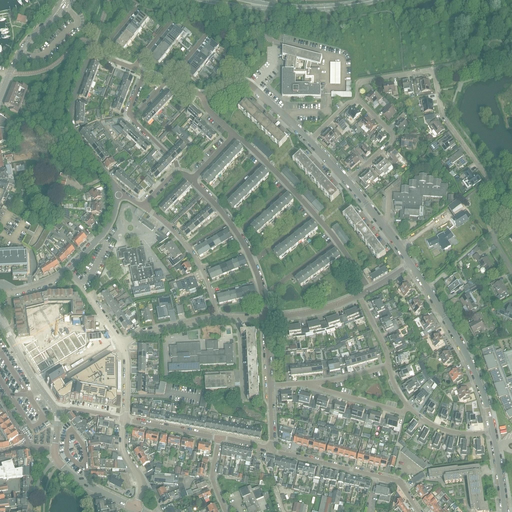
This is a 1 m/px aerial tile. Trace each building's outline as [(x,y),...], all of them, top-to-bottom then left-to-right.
[(141,13),(137,18),(146,25),(150,20),(141,13)] [(137,18),(134,22),(143,29),(146,25),(137,18)] [(134,22),(130,26),(139,34),(143,29),(134,22)] [(130,26),(127,31),(135,38),(139,34),(130,26)] [(176,27),(172,32),(181,39),(185,34),(176,27)] [(127,31),(123,35),(132,43),(135,38),(127,31)] [(172,32),(169,36),(178,43),(181,39),(172,32)] [(123,35),(119,40),(128,47),(132,43),(123,35)] [(169,36),(165,40),(174,48),(178,43),(169,36)] [(124,52),(128,47),(119,40),(116,44),(124,52)] [(165,40),(162,45),(170,52),(174,48),(165,40)] [(211,41),(208,46),(216,52),(220,48),(211,41)] [(162,45),(158,49),(167,57),(170,52),(162,45)] [(208,46),(204,50),(213,57),(216,52),(208,46)] [(282,97),(321,98),(321,86),(320,86),(320,69),(310,69),(310,67),(310,65),(311,63),(320,65),(322,57),(285,47),(284,47),(283,47),(283,56),(285,56),(283,60),(286,61),(286,63),(286,66),(285,68),(285,70),(282,70),(282,97)] [(158,49),(154,54),(163,61),(167,57),(158,49)] [(204,50),(200,54),(209,61),(213,57),(204,50)] [(160,65),(163,61),(154,54),(151,58),(160,65)] [(200,54),(197,59),(206,66),(209,61),(200,54)] [(197,59),(193,63),(202,70),(206,66),(197,59)] [(328,60),(328,82),(339,82),(339,60),(328,60)] [(92,62),(90,68),(97,71),(100,65),(92,62)] [(193,63),(190,68),(198,75),(202,70),(193,63)] [(90,68),(88,74),(95,76),(97,71),(90,68)] [(195,79),(198,75),(190,68),(186,72),(195,79)] [(88,74),(86,79),(93,82),(95,76),(88,74)] [(126,75),(124,81),(131,84),(134,78),(126,75)] [(421,92),(431,91),(430,86),(429,86),(428,80),(424,81),(424,78),(416,79),(417,85),(420,84),(421,92)] [(86,79),(83,85),(91,88),(93,82),(86,79)] [(344,90),(329,89),(329,95),(350,95),(350,79),(344,79),(344,90)] [(124,81),(122,87),(129,90),(131,84),(124,81)] [(408,93),(413,92),(412,85),(409,85),(408,81),(402,82),(404,91),(407,90),(408,93)] [(393,95),(398,94),(397,87),(394,87),(393,83),(383,85),(385,93),(393,92),(393,95)] [(17,113),(27,88),(20,85),(19,87),(12,84),(4,105),(11,108),(10,109),(10,110),(17,113)] [(83,85),(81,91),(89,94),(91,88),(83,85)] [(119,86),(117,92),(119,93),(127,96),(129,90),(122,87),(119,86)] [(82,98),(81,101),(88,103),(89,100),(87,100),(89,94),(81,91),(79,97),(82,98)] [(168,92),(163,96),(169,102),(173,97),(168,92)] [(367,96),(366,97),(373,104),(374,106),(375,106),(377,104),(377,103),(382,98),(377,92),(374,95),(372,93),(368,97),(367,96)] [(116,98),(117,98),(125,101),(127,96),(119,93),(118,96),(116,96),(116,98)] [(163,96),(159,101),(165,106),(169,102),(163,96)] [(117,98),(115,104),(122,107),(125,101),(117,98)] [(432,104),(432,100),(429,101),(428,98),(420,99),(421,106),(423,105),(424,112),(433,111),(432,104)] [(77,105),(77,111),(85,111),(85,105),(87,105),(88,103),(81,101),(80,105),(77,105)] [(159,101),(155,105),(161,111),(165,106),(159,101)] [(253,122),(259,115),(260,114),(259,114),(254,109),(255,108),(253,106),(251,107),(246,102),(246,101),(238,110),(239,109),(246,116),(246,117),(247,116),(252,121),(252,122),(253,122)] [(389,120),(395,114),(392,110),(394,108),(389,103),(385,108),(387,111),(383,115),(385,117),(389,120)] [(120,113),(122,107),(115,104),(113,110),(120,113)] [(155,105),(151,109),(156,115),(161,111),(155,105)] [(187,112),(192,117),(197,111),(193,106),(187,112)] [(354,120),(361,113),(360,112),(359,113),(355,109),(353,111),(350,108),(345,114),(349,118),(350,117),(354,120)] [(151,109),(146,114),(152,119),(156,115),(151,109)] [(192,117),(189,119),(194,123),(196,121),(198,119),(202,115),(197,111),(192,117)] [(404,121),(406,119),(405,117),(406,116),(403,113),(396,120),(399,122),(395,126),(398,129),(399,129),(401,132),(408,125),(404,121)] [(148,124),(152,119),(146,114),(142,119),(148,124)] [(266,134),(273,127),(267,122),(268,121),(266,119),(265,120),(259,115),(253,122),(259,128),(259,129),(259,128),(266,134)] [(363,126),(366,128),(372,122),(368,118),(365,121),(363,119),(357,124),(361,128),(363,126)] [(193,124),(190,127),(195,132),(197,129),(203,123),(198,119),(196,121),(194,123),(193,124)] [(343,129),(346,126),(344,124),(341,121),(339,119),(335,124),(338,127),(336,129),(341,134),(345,130),(343,129)] [(434,120),(426,121),(429,125),(430,125),(434,130),(432,131),(432,133),(434,135),(436,135),(437,134),(437,135),(444,130),(441,125),(441,126),(437,120),(436,121),(435,121),(434,120)] [(118,127),(123,132),(129,126),(124,121),(118,127)] [(377,126),(372,122),(366,128),(369,131),(366,133),(370,137),(376,131),(373,129),(377,126)] [(197,129),(202,133),(207,127),(203,123),(197,129)] [(123,132),(128,136),(133,130),(129,126),(123,132)] [(202,133),(206,137),(212,131),(207,127),(202,133)] [(273,127),(266,134),(265,135),(266,135),(266,134),(273,140),(272,141),(273,141),(279,147),(279,148),(287,139),(286,140),(280,134),(282,133),(280,131),(278,133),(273,127)] [(80,133),(84,138),(91,133),(87,128),(80,133)] [(329,129),(325,133),(332,140),(334,138),(336,140),(340,136),(334,130),(332,133),(329,129)] [(128,136),(132,140),(138,134),(133,130),(128,136)] [(216,135),(212,131),(206,137),(211,141),(216,135)] [(91,133),(84,138),(88,143),(94,138),(96,137),(93,132),(91,133)] [(330,142),(332,140),(325,133),(321,137),(325,140),(322,142),(328,148),(332,144),(330,142)] [(380,143),(386,137),(382,133),(379,136),(376,134),(370,140),(372,142),(374,141),(375,142),(377,141),(380,143)] [(132,140),(136,144),(142,138),(138,134),(132,140)] [(416,143),(417,137),(409,136),(409,140),(402,139),(402,142),(401,148),(408,149),(408,148),(411,148),(412,142),(416,143)] [(452,148),(456,145),(450,137),(446,140),(444,138),(438,142),(441,146),(443,145),(447,149),(450,147),(451,149),(452,148)] [(88,143),(92,148),(98,143),(94,138),(88,143)] [(136,144),(141,148),(147,143),(142,138),(136,144)] [(98,143),(92,148),(95,153),(102,148),(104,146),(100,141),(98,143)] [(366,157),(370,153),(366,148),(368,146),(365,142),(363,145),(364,146),(362,148),(359,146),(355,149),(360,155),(363,153),(366,157)] [(434,142),(429,146),(433,152),(439,148),(434,142)] [(151,147),(147,143),(141,148),(146,153),(151,147)] [(182,143),(177,147),(183,153),(187,148),(182,143)] [(232,144),(229,148),(238,156),(243,150),(237,144),(235,146),(232,144)] [(177,147),(173,151),(178,157),(183,153),(177,147)] [(95,153),(99,157),(106,152),(102,148),(95,153)] [(232,162),(234,160),(238,156),(229,148),(231,150),(226,155),(224,153),(223,154),(232,162)] [(398,161),(397,160),(395,158),(398,155),(392,149),(387,153),(391,158),(389,160),(393,165),(398,161)] [(360,162),(358,160),(356,158),(359,156),(353,150),(351,152),(352,153),(350,155),(352,157),(349,159),(355,166),(360,162)] [(168,156),(174,162),(175,160),(178,157),(173,151),(169,155),(168,156)] [(453,166),(452,165),(455,163),(459,168),(466,163),(462,157),(464,156),(460,151),(448,159),(449,161),(446,163),(449,168),(453,166)] [(103,162),(106,160),(109,157),(106,152),(99,157),(103,162)] [(306,174),(313,168),(314,167),(313,167),(308,162),(309,161),(307,159),(306,160),(301,154),(301,153),(293,161),(293,162),(294,161),(300,168),(299,169),(300,169),(301,168),(306,174),(305,175),(306,174)] [(222,159),(220,162),(226,168),(232,162),(223,154),(220,157),(222,159)] [(174,162),(168,156),(166,158),(164,160),(170,166),(174,162)] [(117,163),(114,160),(113,158),(110,160),(104,165),(107,170),(117,163)] [(392,165),(387,160),(385,162),(382,158),(377,162),(387,173),(389,171),(388,169),(392,165)] [(351,170),(355,166),(349,159),(347,162),(345,159),(343,161),(342,160),(340,162),(345,168),(347,166),(351,170)] [(164,160),(160,165),(165,170),(170,166),(164,160)] [(216,162),(212,166),(221,174),(226,168),(220,162),(218,164),(216,162)] [(385,174),(387,173),(377,162),(373,165),(377,169),(375,171),(379,176),(383,173),(385,174)] [(160,165),(155,169),(161,175),(165,170),(160,165)] [(207,171),(207,172),(215,180),(221,174),(212,166),(214,168),(209,173),(207,171)] [(114,177),(119,181),(125,175),(120,171),(121,170),(118,168),(114,173),(116,175),(114,177)] [(258,169),(255,172),(263,180),(269,174),(263,168),(260,171),(258,169)] [(319,188),(326,181),(320,175),(322,174),(320,172),(319,173),(313,168),(306,174),(312,181),(311,182),(312,182),(312,181),(319,188)] [(149,172),(147,174),(152,179),(154,177),(157,179),(161,175),(155,169),(153,172),(151,170),(149,172)] [(453,174),(455,177),(458,175),(456,172),(454,173),(452,169),(448,170),(451,176),(453,174)] [(472,187),(481,180),(476,173),(473,175),(468,169),(463,173),(468,179),(467,180),(467,181),(465,182),(469,188),(471,186),(472,187)] [(7,170),(0,171),(0,181),(8,180),(7,175),(10,174),(11,174),(10,170),(9,170),(7,170)] [(367,171),(363,174),(369,181),(371,179),(373,182),(378,178),(373,173),(371,175),(367,171)] [(209,186),(215,180),(207,172),(203,175),(205,177),(203,180),(209,186)] [(249,177),(249,178),(257,186),(263,180),(255,172),(254,173),(256,175),(251,179),(249,177)] [(367,183),(369,181),(363,174),(359,178),(362,182),(360,184),(365,189),(369,185),(367,183)] [(410,216),(419,216),(423,216),(424,207),(422,207),(423,196),(446,198),(447,184),(440,184),(440,180),(433,180),(433,177),(426,177),(427,175),(419,174),(419,177),(416,176),(414,178),(414,181),(409,181),(409,187),(401,186),(401,196),(393,195),(393,199),(395,199),(394,205),(396,205),(395,210),(401,211),(401,214),(400,214),(399,219),(409,219),(410,216)] [(119,181),(124,185),(129,179),(125,175),(119,181)] [(66,180),(59,178),(57,188),(64,190),(66,180)] [(248,183),(245,186),(251,192),(257,186),(249,178),(245,181),(248,183)] [(124,185),(129,189),(134,183),(129,179),(124,185)] [(0,189),(6,192),(9,184),(13,186),(15,182),(8,180),(0,181),(0,189)] [(185,181),(181,186),(187,192),(191,187),(185,181)] [(326,181),(319,188),(318,188),(318,189),(319,188),(325,195),(324,195),(325,195),(331,201),(330,202),(331,202),(339,194),(338,195),(333,189),(334,188),(332,186),(331,187),(326,181)] [(129,189),(133,193),(139,186),(134,183),(129,189)] [(144,190),(139,186),(133,193),(138,197),(144,190)] [(181,186),(176,190),(182,196),(187,192),(181,186)] [(241,186),(237,189),(246,198),(251,192),(245,186),(243,188),(241,186)] [(0,189),(0,196),(3,198),(6,199),(9,193),(6,192),(0,189)] [(232,195),(240,203),(246,198),(237,189),(237,190),(239,192),(234,197),(232,195)] [(95,190),(85,194),(87,199),(91,198),(93,201),(97,199),(98,200),(100,199),(101,197),(102,197),(99,192),(96,193),(95,190)] [(176,190),(172,195),(178,200),(182,196),(176,190)] [(477,204),(481,201),(475,193),(471,196),(477,204)] [(283,195),(279,198),(287,207),(294,201),(288,194),(285,197),(283,195)] [(32,195),(30,201),(35,203),(38,198),(32,195)] [(172,195),(168,199),(174,205),(178,200),(172,195)] [(234,209),(240,203),(232,195),(228,199),(230,201),(228,203),(234,209)] [(274,203),(273,203),(281,212),(287,207),(279,198),(281,200),(276,205),(274,203)] [(168,199),(164,203),(169,209),(174,205),(168,199)] [(99,205),(89,203),(88,208),(91,209),(90,212),(96,213),(96,215),(98,215),(99,214),(100,214),(101,208),(98,208),(99,205)] [(165,214),(169,209),(164,203),(159,208),(165,214)] [(272,209),(269,211),(275,217),(281,212),(273,203),(270,207),(272,209)] [(209,207),(205,211),(210,218),(215,214),(209,207)] [(355,231),(363,225),(363,224),(363,225),(358,219),(359,218),(357,216),(356,217),(352,210),(343,217),(344,217),(349,223),(348,224),(349,224),(354,231),(354,232),(355,231)] [(205,211),(200,215),(205,222),(210,218),(205,211)] [(265,211),(261,214),(269,223),(275,217),(269,211),(267,213),(265,211)] [(94,219),(87,213),(83,217),(85,219),(83,221),(87,225),(86,226),(88,228),(89,228),(90,228),(94,224),(92,222),(94,219)] [(455,217),(451,219),(456,226),(459,224),(460,225),(465,222),(465,221),(467,219),(463,213),(455,218),(455,217)] [(256,219),(255,220),(263,228),(269,223),(261,214),(261,215),(263,217),(258,221),(256,219)] [(200,215),(195,219),(201,226),(205,222),(200,215)] [(195,219),(191,223),(196,230),(201,226),(195,219)] [(257,234),(263,228),(255,220),(252,223),(254,225),(251,227),(257,234)] [(39,225),(33,222),(29,231),(34,234),(39,225)] [(308,222),(304,225),(311,234),(318,229),(312,222),(310,224),(308,222)] [(191,223),(186,227),(191,234),(196,230),(191,223)] [(340,228),(337,224),(331,229),(334,233),(340,228)] [(298,229),(298,230),(305,239),(311,234),(304,225),(303,225),(305,227),(300,231),(298,229)] [(366,246),(374,239),(369,233),(370,232),(369,230),(367,231),(363,225),(355,231),(360,238),(360,239),(366,246)] [(187,238),(191,234),(186,227),(181,231),(187,238)] [(88,235),(83,230),(82,232),(78,228),(75,231),(79,234),(76,237),(82,243),(86,238),(85,238),(88,235)] [(225,232),(223,233),(227,241),(232,238),(226,228),(223,230),(225,232)] [(37,251),(39,250),(41,248),(42,246),(50,232),(45,229),(37,243),(35,245),(32,247),(36,252),(37,251)] [(296,235),(293,237),(298,244),(305,239),(298,230),(294,233),(296,235)] [(437,237),(427,242),(429,247),(440,242),(445,250),(451,246),(448,241),(454,236),(449,230),(444,234),(443,233),(437,237)] [(223,233),(217,236),(221,244),(227,241),(223,233)] [(33,237),(27,234),(23,243),(28,245),(33,237)] [(78,247),(82,243),(76,237),(73,240),(70,236),(68,238),(78,247)] [(217,236),(212,240),(216,247),(221,244),(217,236)] [(289,237),(285,240),(292,249),(298,244),(293,237),(290,239),(289,237)] [(374,239),(366,246),(365,246),(366,246),(371,253),(371,254),(372,253),(377,260),(377,261),(386,254),(385,254),(380,248),(382,247),(380,245),(379,246),(374,240),(375,239),(374,239)] [(212,240),(206,243),(211,250),(216,247),(212,240)] [(279,245),(278,245),(286,254),(292,249),(285,240),(284,240),(286,243),(281,247),(279,245)] [(67,246),(64,249),(70,255),(74,251),(65,241),(63,243),(67,246)] [(165,244),(159,249),(162,252),(164,250),(166,252),(168,251),(173,258),(171,259),(168,261),(170,263),(172,266),(173,267),(180,261),(178,258),(182,255),(172,243),(167,247),(165,244)] [(206,243),(201,246),(205,254),(211,250),(206,243)] [(59,244),(57,246),(59,248),(60,248),(61,249),(58,252),(60,253),(66,259),(70,255),(64,249),(61,246),(59,244)] [(199,257),(205,254),(201,246),(198,247),(197,245),(194,247),(199,257)] [(279,259),(286,254),(278,245),(274,248),(276,250),(273,252),(279,259)] [(119,252),(118,252),(119,260),(124,259),(124,261),(123,262),(124,267),(128,267),(127,266),(133,265),(133,267),(130,267),(133,284),(134,284),(135,290),(133,290),(130,290),(131,293),(133,293),(134,298),(151,294),(151,292),(155,291),(155,292),(156,291),(156,293),(165,291),(163,281),(165,281),(163,272),(156,274),(153,260),(150,261),(150,263),(147,264),(144,246),(136,248),(136,249),(131,250),(131,249),(127,250),(127,249),(119,250),(119,252)] [(55,249),(51,253),(55,256),(54,256),(62,263),(66,259),(60,253),(58,252),(57,250),(55,249)] [(0,269),(12,269),(12,273),(12,280),(19,279),(27,279),(27,277),(27,272),(28,272),(27,253),(0,253),(0,269)] [(478,254),(473,257),(475,260),(476,259),(482,269),(481,269),(480,271),(481,273),(483,273),(485,272),(485,271),(493,267),(487,257),(481,260),(478,254)] [(240,259),(238,260),(241,268),(247,265),(242,255),(239,256),(240,259)] [(46,258),(48,260),(49,262),(53,269),(58,266),(54,259),(51,260),(49,256),(46,258)] [(43,259),(42,261),(44,265),(48,272),(53,269),(49,262),(48,260),(45,262),(43,259)] [(238,260),(232,262),(235,270),(241,268),(238,260)] [(288,267),(286,267),(288,280),(322,275),(322,274),(324,274),(332,273),(330,260),(326,261),(326,262),(323,262),(323,260),(308,262),(309,265),(288,268),(288,267)] [(43,275),(48,272),(44,265),(42,261),(40,262),(42,266),(39,268),(43,275)] [(232,262),(226,265),(229,272),(235,270),(232,262)] [(185,273),(191,269),(188,263),(182,267),(180,265),(175,268),(177,271),(179,269),(181,272),(183,270),(185,273)] [(372,275),(375,280),(388,273),(382,264),(378,267),(380,270),(376,273),(372,275)] [(226,265),(220,267),(223,275),(229,272),(226,265)] [(211,280),(217,277),(214,269),(212,270),(211,267),(207,269),(211,280)] [(220,267),(214,269),(217,277),(223,275),(220,267)] [(375,280),(372,275),(368,268),(362,271),(367,278),(369,276),(373,282),(375,280)] [(457,274),(444,282),(451,293),(463,286),(457,274)] [(195,289),(198,288),(195,277),(177,284),(179,291),(183,290),(183,291),(186,291),(186,292),(190,291),(190,294),(196,292),(195,289)] [(475,285),(471,279),(467,281),(469,284),(463,288),(465,291),(469,288),(475,285)] [(404,281),(398,285),(402,291),(401,292),(404,297),(407,295),(408,297),(414,293),(410,288),(411,287),(408,283),(406,284),(404,281)] [(506,292),(507,291),(501,281),(498,283),(497,281),(491,284),(492,287),(494,286),(499,295),(497,297),(499,300),(505,297),(505,298),(509,295),(506,292)] [(250,288),(248,288),(250,297),(256,295),(253,284),(250,285),(250,288)] [(248,288),(242,290),(244,298),(250,297),(248,288)] [(111,296),(116,292),(115,290),(109,294),(107,291),(102,295),(105,300),(111,296)] [(242,290),(236,291),(238,300),(244,298),(242,290)] [(41,293),(42,294),(38,294),(39,296),(33,297),(32,296),(26,297),(27,298),(23,299),(23,300),(19,300),(13,301),(14,310),(16,310),(16,316),(15,316),(16,323),(17,322),(18,329),(17,329),(18,336),(27,335),(24,308),(44,303),(44,305),(47,304),(47,302),(72,302),(72,317),(81,317),(81,314),(82,314),(82,307),(81,307),(81,301),(77,301),(77,295),(72,295),(72,293),(69,293),(69,292),(62,292),(63,293),(56,293),(56,292),(50,292),(50,293),(47,293),(47,291),(41,293)] [(236,291),(230,293),(232,301),(238,300),(236,291)] [(112,298),(118,294),(116,292),(111,296),(105,300),(109,305),(114,301),(112,298)] [(219,304),(226,303),(224,294),(221,295),(220,292),(216,293),(219,304)] [(230,293),(224,294),(226,303),(232,301),(230,293)] [(469,294),(460,300),(464,307),(466,306),(469,312),(476,308),(469,294)] [(372,303),(374,309),(382,305),(381,301),(384,300),(381,295),(372,299),(374,303),(372,303)] [(195,312),(207,308),(203,296),(191,300),(195,312)] [(417,301),(415,298),(409,302),(413,308),(412,309),(415,313),(417,312),(419,314),(424,310),(421,305),(422,304),(419,299),(417,301)] [(114,301),(109,305),(112,310),(118,306),(120,305),(118,303),(116,300),(114,301)] [(173,308),(172,309),(170,301),(166,302),(159,303),(162,318),(175,316),(173,308)] [(115,315),(121,311),(119,308),(124,304),(123,302),(120,305),(118,306),(112,310),(115,315)] [(150,311),(153,310),(152,305),(148,305),(149,308),(143,309),(143,311),(141,311),(142,315),(144,315),(145,322),(152,321),(150,311)] [(379,313),(380,317),(390,312),(387,307),(384,308),(382,305),(374,309),(377,314),(379,313)] [(511,305),(510,305),(507,311),(499,307),(497,313),(511,319),(511,318),(511,305)] [(354,309),(350,310),(355,322),(364,318),(363,316),(360,309),(356,310),(356,309),(354,310),(354,309)] [(345,315),(342,316),(344,323),(345,325),(352,323),(355,322),(350,310),(346,312),(346,313),(345,313),(345,315)] [(121,311),(115,315),(119,320),(124,316),(126,315),(125,313),(123,314),(121,311)] [(122,325),(128,321),(130,320),(128,317),(131,314),(130,312),(126,315),(124,316),(119,320),(122,325)] [(380,321),(383,326),(391,322),(389,319),(392,318),(390,312),(380,317),(382,320),(380,321)] [(475,322),(469,325),(473,333),(480,329),(482,332),(485,330),(480,320),(481,319),(478,313),(472,317),(475,322)] [(425,314),(419,318),(423,325),(422,325),(425,330),(426,331),(424,333),(425,336),(426,336),(435,330),(434,328),(435,327),(431,322),(432,321),(429,316),(427,317),(425,314)] [(126,330),(133,325),(131,322),(135,319),(136,322),(138,320),(137,315),(128,321),(122,325),(126,330)] [(336,315),(332,317),(335,328),(338,328),(337,325),(340,324),(344,323),(342,316),(338,317),(338,316),(336,316),(336,315)] [(327,321),(323,322),(325,329),(326,331),(333,329),(335,328),(332,317),(328,318),(328,319),(326,319),(327,321)] [(95,319),(84,319),(84,332),(95,332),(95,319)] [(317,321),(313,322),(316,334),(318,333),(326,331),(325,329),(323,322),(320,323),(319,321),(318,322),(317,321)] [(391,322),(383,326),(386,332),(387,331),(389,334),(398,330),(396,324),(395,321),(391,322)] [(308,326),(304,326),(305,334),(310,333),(313,332),(313,334),(316,334),(313,322),(309,323),(309,324),(308,324),(308,326)] [(293,338),(296,337),(294,325),(290,326),(290,327),(288,327),(288,328),(285,329),(286,336),(289,336),(293,335),(293,338)] [(298,325),(294,325),(296,337),(306,336),(305,334),(304,326),(300,327),(300,325),(299,326),(298,325)] [(247,331),(244,327),(242,328),(242,329),(241,330),(241,331),(241,332),(241,335),(246,334),(250,399),(259,399),(256,331),(247,331)] [(389,338),(392,344),(399,340),(398,336),(401,335),(398,330),(389,334),(391,338),(389,338)] [(499,330),(495,335),(498,337),(499,336),(501,338),(503,335),(501,333),(502,332),(499,330)] [(437,334),(436,331),(429,335),(433,342),(432,342),(435,347),(438,345),(439,348),(445,344),(441,339),(442,338),(439,333),(437,334)] [(33,341),(22,343),(24,346),(23,347),(39,373),(49,367),(49,366),(50,365),(51,366),(54,364),(86,344),(86,333),(80,333),(76,335),(74,332),(40,353),(33,341)] [(402,338),(399,340),(392,344),(394,349),(396,348),(398,352),(407,347),(404,342),(402,338)] [(172,364),(169,364),(169,373),(200,371),(200,365),(207,365),(216,365),(226,364),(226,365),(234,365),(233,345),(224,345),(225,353),(219,354),(218,351),(219,351),(218,341),(214,341),(206,342),(207,350),(207,354),(201,354),(200,343),(177,344),(177,347),(170,347),(170,349),(170,358),(171,358),(172,358),(172,364)] [(139,345),(139,352),(149,353),(149,350),(149,346),(149,343),(143,343),(143,345),(139,345)] [(487,348),(481,350),(484,357),(483,357),(489,371),(495,384),(494,385),(499,398),(500,398),(503,405),(507,412),(506,412),(510,419),(510,418),(511,421),(511,350),(511,351),(508,352),(503,354),(501,349),(496,351),(494,345),(488,347),(487,348)] [(375,351),(370,352),(372,361),(378,359),(376,356),(379,355),(377,348),(374,349),(375,351)] [(369,349),(364,351),(365,354),(367,362),(372,361),(370,352),(369,349)] [(447,352),(445,349),(439,352),(442,359),(441,359),(444,364),(447,363),(448,365),(454,362),(451,356),(452,356),(449,351),(447,352)] [(364,351),(359,352),(360,355),(362,364),(367,362),(365,354),(364,351)] [(356,353),(354,354),(357,365),(362,364),(360,355),(357,356),(356,353)] [(408,353),(398,354),(399,359),(396,359),(397,365),(402,364),(402,363),(405,362),(405,359),(408,359),(408,353)] [(58,371),(45,379),(58,401),(63,402),(70,398),(112,405),(116,401),(116,392),(115,359),(110,356),(66,383),(58,371)] [(344,358),(341,358),(343,365),(346,364),(347,368),(352,367),(350,358),(347,359),(346,356),(344,356),(344,358)] [(336,362),(333,362),(335,371),(340,370),(339,366),(343,365),(341,358),(338,359),(335,360),(336,362)] [(328,361),(325,362),(326,369),(329,368),(330,372),(335,371),(333,362),(328,363),(328,361)] [(321,362),(316,362),(316,365),(317,373),(323,373),(322,369),(326,369),(325,362),(322,362),(321,362)] [(291,376),(297,376),(296,367),(290,367),(290,365),(287,366),(288,373),(291,372),(291,376)] [(409,366),(400,369),(402,373),(399,374),(401,380),(406,378),(406,377),(409,375),(408,373),(411,371),(409,366)] [(456,369),(455,366),(448,370),(451,377),(453,382),(456,380),(457,383),(463,380),(460,374),(461,373),(458,368),(456,369)] [(205,390),(235,388),(234,372),(205,373),(205,377),(205,390)] [(414,378),(406,384),(408,387),(406,389),(409,394),(413,391),(414,392),(418,390),(417,389),(419,387),(414,378)] [(465,388),(464,385),(456,387),(459,394),(458,395),(460,400),(463,399),(464,401),(470,399),(468,393),(469,392),(467,387),(465,388)] [(421,389),(414,396),(417,399),(415,401),(419,406),(423,402),(422,401),(425,398),(429,395),(423,390),(422,391),(421,389)] [(292,392),(286,393),(287,401),(292,401),(292,403),(295,403),(296,396),(292,396),(292,392)] [(281,397),(278,397),(279,404),(282,404),(287,404),(287,401),(286,393),(281,393),(281,397)] [(295,403),(298,404),(303,405),(303,406),(306,394),(301,393),(300,397),(296,396),(295,403)] [(306,394),(303,406),(312,408),(312,407),(314,400),(310,399),(311,396),(306,394)] [(318,410),(319,407),(321,408),(324,399),(319,398),(317,401),(314,400),(312,407),(312,408),(312,409),(318,410)] [(321,408),(321,410),(325,411),(324,413),(329,414),(329,413),(330,412),(331,405),(328,404),(329,400),(324,399),(321,408)] [(430,399),(425,407),(428,409),(427,412),(432,415),(435,410),(434,410),(437,404),(430,399)] [(330,412),(329,413),(333,414),(333,415),(338,416),(338,415),(339,412),(341,404),(336,403),(335,406),(331,405),(330,412)] [(339,412),(338,415),(342,416),(342,418),(347,419),(347,417),(349,410),(345,409),(347,405),(341,404),(339,412)] [(0,449),(2,449),(10,447),(12,446),(13,447),(18,446),(21,444),(24,440),(22,436),(19,437),(7,419),(6,419),(5,420),(3,417),(5,415),(6,414),(0,405),(0,449)] [(441,406),(437,415),(441,417),(440,420),(446,422),(447,419),(448,417),(447,416),(448,413),(445,412),(446,408),(441,406)] [(347,417),(347,419),(350,420),(351,419),(356,420),(357,417),(359,409),(354,407),(353,411),(349,410),(347,417)] [(357,417),(356,420),(365,423),(365,422),(367,415),(363,414),(364,410),(359,409),(357,417)] [(453,411),(452,421),(456,422),(455,424),(461,425),(462,420),(461,420),(461,416),(459,416),(459,412),(456,412),(453,411)] [(372,422),(374,422),(377,414),(371,412),(370,416),(367,415),(365,422),(365,423),(371,424),(372,422)] [(466,413),(467,423),(471,423),(471,426),(477,426),(477,420),(475,420),(475,416),(472,417),(472,413),(466,413)] [(66,417),(71,423),(77,418),(80,415),(72,414),(69,414),(66,417)] [(374,422),(373,425),(379,427),(379,426),(382,427),(384,420),(381,419),(382,415),(377,414),(374,422)] [(389,426),(392,427),(394,419),(389,417),(388,421),(384,420),(382,427),(389,429),(389,426)] [(71,423),(74,427),(81,422),(81,423),(84,422),(83,421),(82,419),(80,421),(77,418),(71,423)] [(81,422),(74,427),(77,432),(84,427),(84,428),(87,426),(86,425),(89,423),(86,419),(83,421),(84,422),(81,423),(81,422)] [(399,420),(394,419),(392,427),(394,428),(394,431),(399,432),(401,425),(398,424),(399,420)] [(407,430),(405,433),(406,433),(411,437),(416,432),(414,430),(418,425),(416,423),(417,422),(413,419),(410,423),(410,422),(408,425),(408,426),(408,429),(408,430),(407,430)] [(77,432),(81,436),(87,431),(88,432),(90,430),(87,426),(84,428),(84,427),(77,432)] [(283,427),(281,434),(283,434),(281,440),(290,442),(292,442),(295,430),(293,429),(283,427)] [(420,439),(419,439),(418,441),(418,442),(418,441),(425,445),(428,439),(426,437),(429,431),(427,430),(428,429),(424,427),(421,431),(421,430),(419,433),(419,434),(420,437),(420,438),(420,439)] [(295,437),(293,443),(296,444),(302,445),(304,437),(305,436),(305,433),(306,431),(300,429),(299,431),(297,430),(295,437)] [(84,441),(87,442),(90,440),(94,440),(95,432),(93,434),(90,430),(88,432),(87,431),(81,436),(84,441)] [(106,435),(95,433),(94,440),(90,440),(87,442),(88,448),(99,446),(99,447),(100,447),(104,448),(105,444),(109,445),(108,449),(113,450),(113,446),(111,445),(112,439),(113,439),(114,439),(115,439),(115,438),(114,437),(111,436),(106,435)] [(432,441),(433,443),(433,444),(433,445),(432,448),(439,451),(442,444),(439,443),(441,436),(439,436),(439,435),(440,435),(435,433),(434,437),(433,437),(432,439),(432,440),(432,441)] [(165,445),(167,436),(166,435),(164,434),(164,435),(161,434),(157,452),(160,452),(160,449),(164,449),(165,444),(165,445)] [(308,447),(313,448),(315,440),(316,436),(317,435),(314,434),(312,440),(310,439),(308,447)] [(445,445),(446,445),(447,448),(447,449),(447,450),(446,453),(454,454),(455,447),(452,447),(454,440),(452,439),(452,438),(448,437),(447,442),(446,442),(446,441),(445,444),(445,445)] [(182,452),(184,447),(187,448),(188,440),(187,439),(186,439),(185,439),(183,439),(181,447),(180,451),(182,452)] [(459,448),(460,448),(461,450),(461,451),(461,452),(461,455),(469,456),(470,448),(467,448),(467,441),(465,441),(465,440),(460,439),(460,444),(459,444),(459,447),(459,448)] [(191,455),(192,449),(194,441),(191,441),(191,440),(190,440),(189,440),(188,440),(187,448),(186,451),(189,452),(188,454),(191,455)] [(473,445),(473,447),(473,448),(474,448),(476,450),(476,451),(476,452),(476,455),(477,455),(484,455),(484,448),(481,448),(480,441),(478,441),(478,440),(473,440),(474,445),(473,445)] [(321,442),(319,450),(325,451),(327,443),(327,442),(325,441),(325,443),(321,442)] [(200,442),(197,453),(200,454),(201,451),(204,451),(205,443),(204,443),(203,442),(202,443),(200,442)] [(349,458),(353,446),(350,445),(350,447),(349,447),(348,449),(346,448),(344,456),(349,458)] [(134,452),(137,456),(147,450),(146,447),(142,449),(141,448),(134,452)] [(360,448),(357,460),(363,461),(365,453),(365,451),(362,450),(363,448),(360,448)] [(140,461),(146,457),(150,455),(148,450),(147,450),(137,456),(140,461)] [(369,463),(372,450),(370,450),(369,451),(366,450),(365,451),(365,453),(363,461),(369,463)] [(383,453),(380,466),(386,467),(388,459),(389,456),(386,455),(386,453),(383,452),(383,453)] [(0,469),(0,479),(3,479),(3,480),(23,478),(29,477),(29,468),(23,469),(19,470),(14,472),(11,464),(14,464),(13,459),(12,459),(11,453),(5,454),(6,459),(10,458),(11,462),(1,465),(2,469),(0,469)] [(15,453),(11,453),(12,459),(13,459),(14,464),(11,464),(14,472),(19,470),(16,457),(15,453)] [(100,463),(100,468),(105,468),(117,469),(125,470),(125,469),(123,461),(117,461),(117,456),(118,457),(118,454),(113,453),(112,456),(112,460),(105,460),(100,460),(100,463)] [(374,464),(380,466),(383,453),(381,453),(380,455),(379,457),(376,456),(374,464)] [(5,454),(0,454),(0,462),(1,465),(11,462),(10,458),(6,459),(5,454)] [(272,472),(275,458),(267,456),(265,462),(270,463),(269,470),(270,471),(272,472)] [(148,460),(146,457),(140,461),(143,466),(150,462),(152,460),(151,458),(148,460)] [(90,468),(99,468),(98,458),(89,459),(90,468)] [(276,458),(273,472),(276,472),(277,467),(278,468),(279,468),(281,459),(276,458)] [(250,463),(249,471),(253,472),(256,473),(256,472),(258,472),(259,470),(260,464),(256,464),(257,460),(251,459),(250,463)] [(286,472),(289,473),(292,462),(287,461),(285,469),(284,471),(284,473),(286,474),(286,472)] [(150,465),(145,468),(148,472),(152,469),(153,465),(154,462),(150,465)] [(299,463),(297,475),(299,475),(302,476),(305,465),(300,464),(299,463)] [(308,477),(308,478),(310,466),(305,465),(302,476),(304,477),(305,474),(308,474),(308,477)] [(481,477),(479,465),(458,468),(458,467),(428,471),(429,477),(443,475),(445,483),(463,481),(463,478),(467,478),(471,509),(474,509),(476,511),(488,511),(488,504),(484,504),(481,477)] [(330,481),(331,481),(333,472),(328,471),(326,480),(326,482),(325,485),(327,486),(328,480),(330,481)] [(411,479),(414,484),(425,477),(422,472),(411,479)] [(152,477),(152,480),(153,481),(154,481),(154,482),(155,482),(173,485),(174,475),(173,475),(168,475),(157,473),(155,473),(155,474),(154,474),(154,477),(152,477)] [(113,477),(110,483),(115,486),(115,487),(120,489),(120,488),(125,491),(125,488),(124,487),(124,484),(130,482),(129,480),(122,482),(121,479),(120,475),(119,476),(118,479),(113,477)] [(351,487),(354,487),(356,478),(351,477),(348,493),(350,493),(351,487)] [(7,487),(0,488),(0,494),(7,494),(9,494),(17,493),(17,496),(19,496),(20,492),(20,478),(6,479),(7,481),(6,481),(6,483),(7,483),(7,487)] [(371,482),(366,480),(364,490),(363,495),(368,496),(371,482)] [(198,489),(192,492),(193,494),(196,493),(202,491),(201,489),(207,486),(206,485),(207,485),(206,482),(205,482),(205,481),(196,484),(198,489)] [(415,489),(418,494),(428,488),(427,485),(426,486),(426,485),(423,486),(422,485),(415,489)] [(256,500),(264,497),(263,496),(262,493),(259,486),(252,489),(250,486),(240,490),(248,511),(260,511),(261,511),(256,500)] [(375,493),(375,494),(380,495),(379,500),(389,502),(390,495),(394,493),(390,487),(382,486),(382,488),(377,487),(376,488),(374,488),(373,492),(375,493)] [(158,491),(161,498),(167,494),(166,491),(169,490),(168,487),(165,488),(158,491)] [(428,488),(418,494),(421,499),(428,495),(426,492),(429,490),(432,488),(431,487),(428,488)] [(209,500),(208,498),(211,496),(209,491),(203,493),(202,491),(196,493),(197,496),(198,496),(199,498),(203,497),(204,499),(205,501),(209,500)] [(332,499),(331,504),(335,505),(334,510),(337,511),(339,506),(343,507),(343,503),(342,503),(339,502),(340,500),(341,493),(334,491),(333,494),(333,495),(332,499)] [(7,494),(0,494),(0,501),(9,500),(17,499),(17,496),(17,493),(9,494),(7,494)] [(170,493),(167,494),(161,498),(163,504),(173,499),(170,493)] [(423,500),(427,505),(435,497),(431,493),(423,500)] [(318,511),(329,511),(331,504),(332,499),(330,499),(328,498),(327,498),(322,497),(318,511)] [(427,505),(430,509),(439,502),(435,497),(427,505)] [(0,501),(0,508),(17,506),(17,500),(17,499),(9,500),(0,501)] [(398,508),(405,504),(401,499),(396,502),(394,503),(396,506),(393,508),(394,510),(398,508)] [(104,500),(94,501),(95,508),(97,507),(97,511),(96,511),(115,511),(114,505),(112,506),(105,502),(104,500)] [(430,509),(432,511),(435,511),(440,508),(438,505),(440,503),(439,502),(430,509)] [(306,511),(308,506),(295,503),(292,511),(306,511)]
